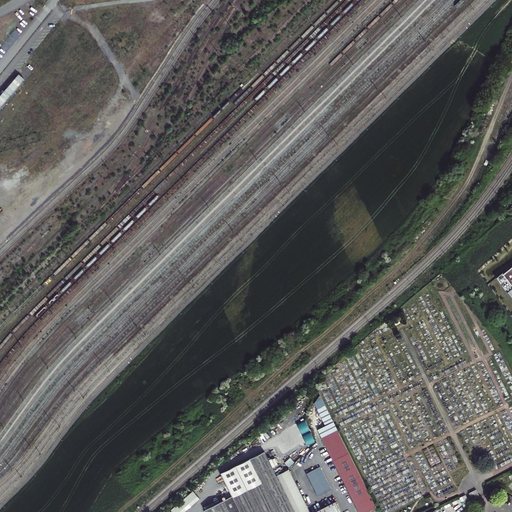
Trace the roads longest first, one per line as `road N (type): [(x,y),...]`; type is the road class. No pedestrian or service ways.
road 1 (track): [(511,77),(466,183),(406,258),(121,511)]
road 2 (track): [(487,504),(400,328)]
road 3 (unknown): [(201,511),(220,468),(291,435)]
